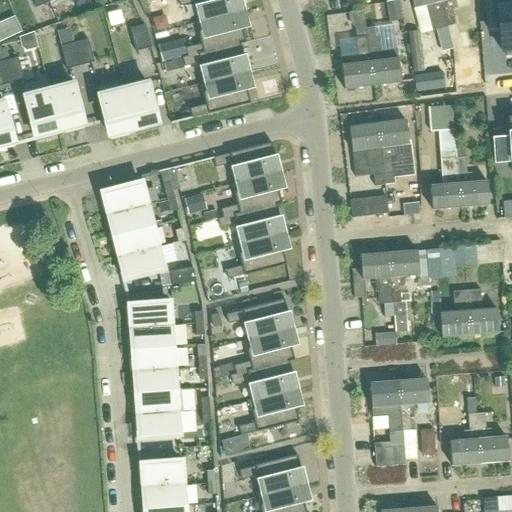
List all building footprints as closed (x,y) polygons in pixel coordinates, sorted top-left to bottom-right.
[(31,0),(36,9),(49,3),(47,0),(31,0)] [(238,14),(238,15),(243,13),(239,0),(177,0),(179,7),(195,3),(200,22),(201,23),(238,14)] [(432,29),(447,25),(440,0),(410,0),(413,7),(425,4),(432,29)] [(440,0),(447,25),(455,22),(451,7),(456,6),(454,0),(440,0)] [(504,0),(501,0),(485,2),(487,30),(499,29),(501,52),(505,52),(505,56),(511,55),(511,7),(506,8),(504,0)] [(389,23),(402,21),(399,1),(385,3),(389,23)] [(363,28),(361,12),(346,14),(347,23),(352,29),(363,28)] [(245,44),(238,15),(238,14),(201,23),(200,22),(195,24),(201,45),(185,49),(187,57),(187,58),(240,44),(240,45),(245,44)] [(135,53),(151,49),(145,26),(129,30),(135,53)] [(363,28),(364,36),(371,86),(399,82),(395,48),(378,50),(376,34),(372,35),(371,27),(363,28)] [(412,74),(423,73),(418,33),(407,34),(412,74)] [(364,36),(352,38),(354,54),(338,56),(343,90),(371,86),(364,36)] [(74,44),(80,67),(93,64),(87,40),(74,44)] [(66,71),(80,67),(74,44),(60,47),(66,71)] [(248,74),(240,45),(240,44),(187,58),(187,57),(182,59),(184,68),(200,64),(205,83),(205,84),(242,75),(248,74)] [(4,62),(10,85),(24,81),(18,58),(4,62)] [(184,68),(182,59),(175,60),(177,70),(184,68)] [(446,62),(447,80),(474,78),(473,61),(446,62)] [(0,87),(10,85),(4,62),(0,62),(0,87)] [(415,93),(444,90),(442,72),(413,76),(415,93)] [(250,105),(242,75),(205,84),(205,83),(200,84),(205,106),(189,110),(192,120),(209,115),(250,105)] [(194,78),(159,87),(163,105),(181,101),(179,92),(196,88),(194,78)] [(49,91),(50,91),(47,81),(22,88),(36,142),(55,137),(54,133),(59,132),(49,91)] [(123,90),(124,90),(121,81),(96,87),(110,141),(129,136),(128,132),(133,131),(123,90)] [(123,90),(133,131),(138,130),(139,134),(158,129),(147,84),(124,90),(123,90)] [(49,91),(59,132),(64,131),(65,135),(84,130),(73,85),(50,91),(49,91)] [(0,103),(0,151),(15,147),(3,103),(0,103)] [(429,133),(453,131),(451,106),(428,108),(429,133)] [(340,108),(341,120),(362,119),(361,107),(340,108)] [(511,112),(507,113),(509,138),(493,139),(495,163),(511,161),(511,112)] [(404,120),(376,124),(383,173),(391,172),(389,156),(394,155),(393,146),(408,143),(404,120)] [(385,185),(383,173),(376,124),(348,128),(351,152),(353,167),(366,166),(367,175),(373,175),(374,186),(385,185)] [(274,175),(274,176),(279,174),(271,144),(213,159),(215,168),(231,164),(236,184),(237,184),(274,175)] [(458,206),(454,156),(453,156),(452,148),(437,149),(440,184),(428,185),(430,209),(458,206)] [(454,156),(458,206),(487,203),(485,179),(470,181),(469,171),(464,171),(462,155),(454,156)] [(281,205),(274,176),(274,175),(237,184),(236,184),(231,185),(237,206),(220,210),(223,218),(223,219),(276,205),(276,206),(281,205)] [(108,217),(149,206),(143,184),(98,196),(104,215),(107,214),(108,217)] [(167,201),(174,199),(172,192),(165,194),(167,201)] [(174,199),(167,201),(170,213),(177,211),(174,199)] [(388,215),(386,201),(366,203),(368,217),(388,215)] [(505,219),(511,218),(511,202),(503,204),(505,219)] [(284,235),(276,206),(276,205),(223,219),(223,218),(217,220),(220,229),(236,225),(241,244),(241,245),(278,236),(278,237),(284,235)] [(113,237),(154,227),(149,206),(108,217),(113,237)] [(118,258),(160,248),(154,227),(113,237),(118,258)] [(177,243),(185,241),(182,230),(174,232),(177,243)] [(286,266),(278,237),(278,236),(241,245),(241,244),(236,246),(241,267),(225,271),(228,280),(244,276),(244,277),(286,266)] [(460,248),(462,267),(476,266),(474,247),(460,248)] [(160,248),(118,258),(119,261),(115,262),(120,281),(165,270),(160,248)] [(451,268),(462,267),(460,248),(450,248),(451,268)] [(387,253),(392,303),(394,333),(407,332),(405,311),(406,310),(406,303),(409,303),(408,294),(399,295),(398,286),(403,286),(403,276),(418,274),(415,251),(387,253)] [(359,256),(361,280),(373,279),(374,292),(377,292),(378,304),(392,303),(387,253),(359,256)] [(171,286),(195,282),(192,268),(168,272),(171,286)] [(464,289),(468,334),(497,331),(494,307),(480,309),(478,288),(464,289)] [(440,336),(468,334),(464,289),(450,290),(452,311),(437,313),(440,336)] [(286,331),(287,332),(292,331),(284,300),(242,311),(242,312),(226,316),(228,325),(244,321),(249,340),(249,341),(286,331)] [(130,330),(173,327),(171,304),(125,308),(126,328),(130,328),(130,330)] [(195,325),(203,324),(202,312),(194,313),(195,325)] [(203,324),(195,325),(196,337),(204,336),(203,324)] [(132,351),(175,348),(173,327),(130,330),(132,351)] [(294,361),(287,332),(286,331),(249,341),(249,340),(244,341),(249,363),(233,367),(235,375),(289,362),(289,363),(294,361)] [(395,346),(394,333),(374,335),(375,348),(395,346)] [(134,373),(176,370),(175,348),(132,351),(134,373)] [(198,368),(206,367),(205,355),(197,356),(198,368)] [(296,392),(289,363),(289,362),(235,375),(230,376),(233,385),(249,381),(254,401),(254,402),(291,392),(291,393),(296,392)] [(206,367),(198,368),(199,380),(207,379),(206,367)] [(178,391),(178,390),(176,370),(134,373),(135,394),(178,391)] [(396,381),(401,431),(409,430),(408,414),(413,414),(412,404),(427,402),(425,379),(396,381)] [(389,432),(401,431),(396,381),(368,384),(370,408),(371,418),(386,416),(388,432),(389,432)] [(180,413),(180,414),(182,413),(180,390),(178,390),(178,391),(135,394),(137,416),(180,413)] [(299,422),(291,393),(291,392),(254,402),(254,401),(249,402),(254,423),(238,427),(240,436),(256,432),(257,433),(299,422)] [(201,411),(209,410),(208,398),(200,399),(201,411)] [(444,399),(430,399),(430,421),(444,421),(444,399)] [(209,410),(201,411),(202,423),(210,422),(209,410)] [(507,459),(504,435),(489,437),(488,427),(483,427),(482,411),(473,412),(478,462),(507,459)] [(450,465),(478,462),(473,412),(465,413),(467,429),(461,429),(463,440),(447,441),(450,465)] [(181,435),(180,414),(180,413),(137,416),(137,418),(133,419),(135,439),(181,435)] [(380,438),(380,426),(364,427),(365,439),(380,438)] [(417,458),(416,431),(404,431),(405,459),(417,458)] [(376,467),(405,464),(404,449),(374,452),(376,467)] [(299,487),(299,488),(305,486),(297,456),(255,466),(255,467),(239,471),(241,480),(257,476),(262,496),(299,487)] [(143,489),(185,485),(183,463),(137,466),(139,487),(142,486),(143,489)] [(207,484),(215,483),(214,471),(206,472),(207,484)] [(215,483),(207,484),(208,496),(216,495),(215,483)] [(144,510),(187,507),(185,485),(143,489),(144,510)] [(305,511),(299,488),(299,487),(262,496),(257,497),(260,511),(305,511)] [(494,499),(494,495),(479,497),(479,500),(480,511),(485,511),(495,511),(494,499)]
